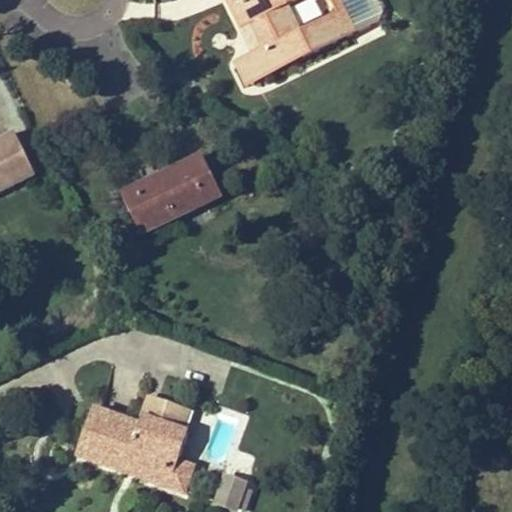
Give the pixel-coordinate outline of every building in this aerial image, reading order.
[(294,12),(291,5),(301,0),(231,0),(229,1),(243,29),(254,24),(265,48),(272,62),(299,49),(304,59),(351,36),(340,13),(302,32),(293,13),(294,12)] [(384,12),(378,0),(333,0),(340,13),(351,36),(381,22),(384,12)] [(299,49),(272,62),(265,48),(254,24),(243,29),(255,53),(236,63),(248,87),(304,59),(299,49)] [(15,134),(0,140),(0,193),(36,177),(15,134)] [(204,156),(123,195),(142,235),(223,196),(204,156)] [(151,422),(158,401),(151,398),(144,419),(151,422)] [(168,428),(176,407),(158,401),(151,422),(144,419),(141,427),(93,410),(85,434),(105,441),(99,456),(97,462),(122,471),(126,458),(142,463),(139,470),(166,480),(164,486),(185,493),(193,470),(178,465),(189,436),(168,428)] [(196,414),(176,407),(168,428),(189,436),(196,414)] [(105,441),(85,434),(79,449),(99,456),(105,441)] [(166,480),(139,470),(142,463),(126,458),(122,471),(164,486),(166,480)] [(236,511),(245,486),(226,479),(217,505),(236,511)]
